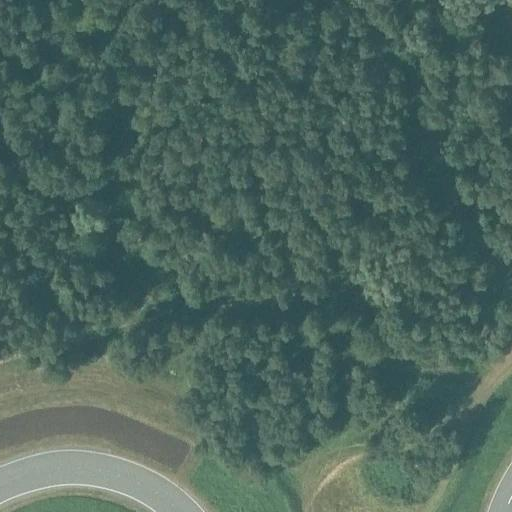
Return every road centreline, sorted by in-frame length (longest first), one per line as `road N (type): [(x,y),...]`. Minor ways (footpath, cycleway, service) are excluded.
road 1 (track): [(511,326),(345,287),(163,319),(0,365)]
road 2 (track): [(155,0),(120,36),(105,71),(90,171),(112,234),(163,319)]
road 3 (track): [(511,276),(451,197),(409,81),(362,0)]
road 4 (unknown): [(182,511),(161,493),(95,469),(64,467),(0,485)]
road 5 (track): [(0,299),(82,224),(95,198)]
